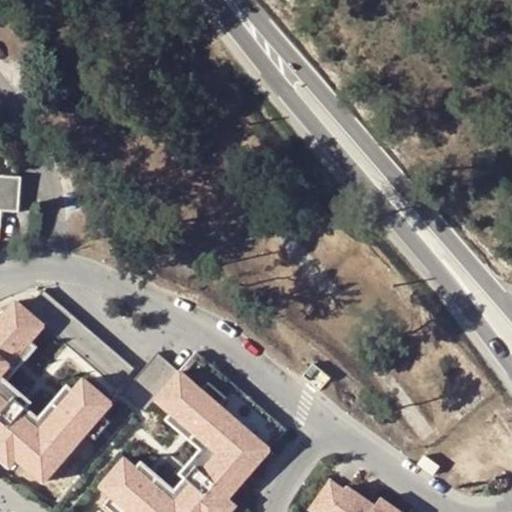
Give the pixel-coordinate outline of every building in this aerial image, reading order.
[(0,237),(2,213),(18,213),(20,178),(0,176),(0,237)] [(135,368),(44,290),(26,311),(16,302),(0,319),(0,444),(17,459),(26,448),(53,472),(87,432),(101,415),(112,403),(84,379),(74,391),(40,430),(0,395),(0,385),(1,386),(6,381),(0,376),(0,375),(30,341),(43,326),(117,389),(135,368)] [(36,347),(30,341),(0,375),(0,376),(6,381),(36,347)] [(215,511),(227,499),(287,430),(197,352),(180,372),(158,353),(122,393),(145,413),(156,400),(172,414),(206,444),(201,450),(207,454),(212,448),(218,453),(175,503),(136,469),(124,459),(100,487),(112,497),(129,511),(215,511)] [(1,386),(0,385),(0,395),(40,430),(74,391),(68,385),(39,419),(26,407),(30,402),(6,381),(1,386)] [(172,414),(167,420),(201,450),(206,444),(172,414)] [(110,422),(101,415),(87,432),(95,439),(110,422)] [(0,462),(8,469),(17,459),(0,444),(0,462)] [(26,448),(17,459),(44,482),(53,472),(26,448)] [(218,453),(212,448),(207,454),(201,450),(180,474),(186,479),(174,492),(141,463),(136,469),(175,503),(218,453)] [(424,457),(418,466),(433,477),(439,468),(424,457)] [(344,491),(330,481),(326,487),(340,497),(344,491)] [(370,511),(374,507),(346,488),(344,491),(340,497),(326,487),(308,511),(309,511),(370,511)] [(128,511),(129,511),(112,497),(105,505),(112,511),(128,511)] [(227,499),(215,511),(229,511),(235,506),(227,499)] [(397,511),(380,499),(374,507),(370,511),(397,511)]
